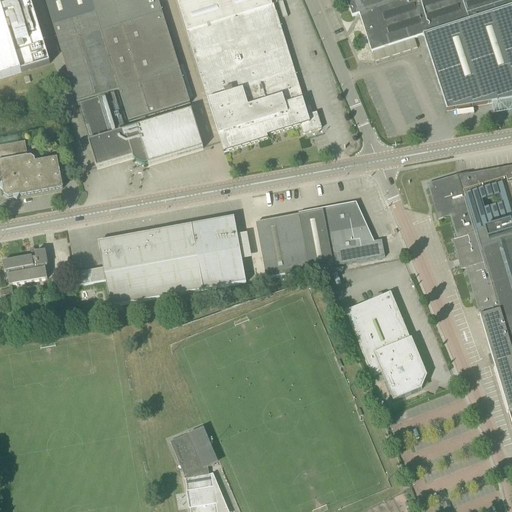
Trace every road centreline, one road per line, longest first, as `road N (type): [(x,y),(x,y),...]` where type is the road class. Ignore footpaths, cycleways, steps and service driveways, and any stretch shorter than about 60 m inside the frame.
road 1 (secondary): [(0,232),(380,162)]
road 2 (tertiary): [(511,495),(380,162)]
road 3 (unclassified): [(380,162),(314,0)]
road 4 (secondary): [(380,162),(511,138)]
